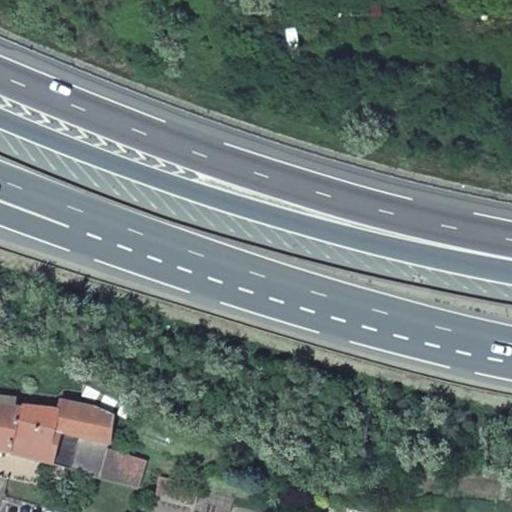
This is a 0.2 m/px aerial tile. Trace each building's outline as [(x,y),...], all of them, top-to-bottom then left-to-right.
[(0,447),(12,451),(53,461),(56,446),(65,448),(67,437),(58,434),(60,427),(78,430),(72,455),(86,468),(101,471),(108,445),(111,437),(112,437),(116,413),(98,404),(62,399),(60,407),(28,405),(24,417),(21,416),(23,404),(0,401),(0,447)] [(104,474),(112,446),(110,446),(108,445),(101,471),(100,473),(104,474)] [(104,474),(137,483),(145,456),(112,446),(104,474)] [(193,482),(157,473),(154,490),(189,499),(193,482)] [(325,511),(326,503),(302,500),(301,511),(325,511)]
